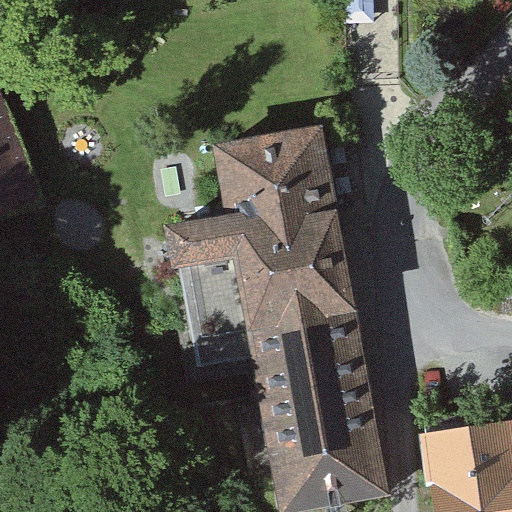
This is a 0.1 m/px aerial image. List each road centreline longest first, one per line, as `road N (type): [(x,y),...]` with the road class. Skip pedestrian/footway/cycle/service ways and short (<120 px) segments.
road 1 (residential): [(511,72),(412,171),(408,329)]
road 2 (residential): [(408,329),(419,511)]
